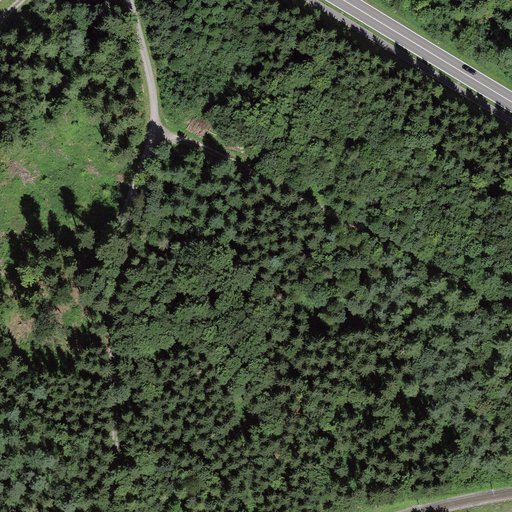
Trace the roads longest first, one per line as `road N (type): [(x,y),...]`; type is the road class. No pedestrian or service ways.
road 1 (track): [(104,511),(114,398),(106,284),(118,220),(157,114),(129,0)]
road 2 (track): [(511,307),(185,139),(156,133)]
road 3 (primary): [(343,0),(511,100)]
